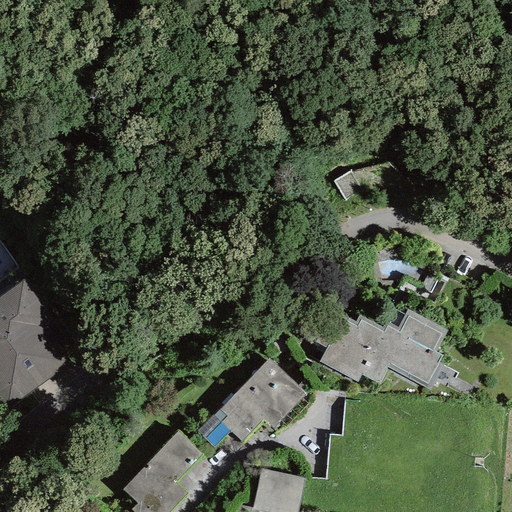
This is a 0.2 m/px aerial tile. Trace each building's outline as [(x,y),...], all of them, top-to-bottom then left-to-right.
[(0,293),(22,278),(24,275),(0,242),(0,293)] [(22,278),(0,293),(0,398),(6,407),(65,366),(61,360),(65,356),(44,326),(52,320),(22,278)] [(447,328),(407,306),(397,325),(385,319),(382,324),(359,312),(355,319),(332,307),(306,354),(357,381),(361,374),(378,383),(387,367),(429,389),(443,363),(438,360),(441,353),(435,350),(447,328)] [(268,357),(213,414),(240,440),(263,417),(273,426),(305,392),(268,357)] [(202,453),(177,429),(122,487),(137,501),(131,508),(134,511),(145,511),(146,511),(167,511),(186,492),(175,481),(202,453)] [(303,511),(307,485),(265,480),(261,511),(303,511)]
